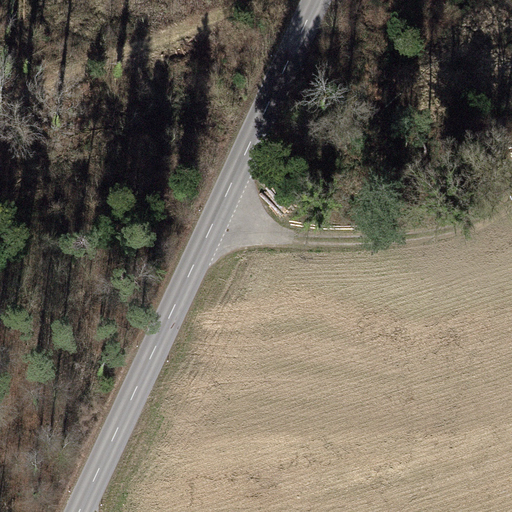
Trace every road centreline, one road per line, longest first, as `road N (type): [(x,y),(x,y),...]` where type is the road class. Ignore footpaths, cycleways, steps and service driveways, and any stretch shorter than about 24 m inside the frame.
road 1 (tertiary): [(317,0),(78,511)]
road 2 (track): [(511,198),(468,226),(392,233),(292,238),(217,215)]
